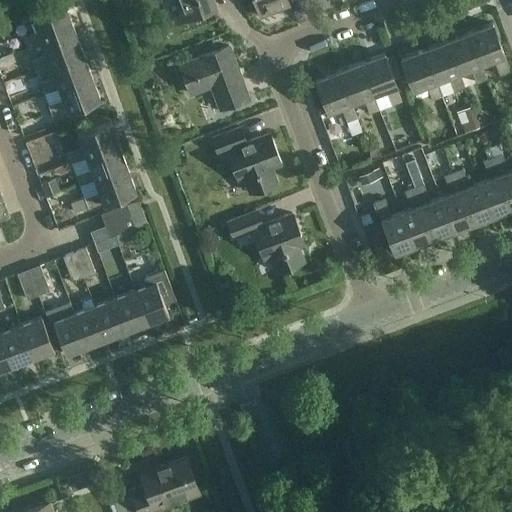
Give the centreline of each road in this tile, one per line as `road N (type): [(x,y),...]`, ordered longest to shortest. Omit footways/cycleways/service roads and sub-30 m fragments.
road 1 (residential): [(403,0),(296,40),(284,56),(283,78),(377,311)]
road 2 (tertiary): [(0,457),(377,311)]
road 3 (residential): [(0,261),(38,240),(0,119)]
road 4 (tertiary): [(377,311),(511,264)]
